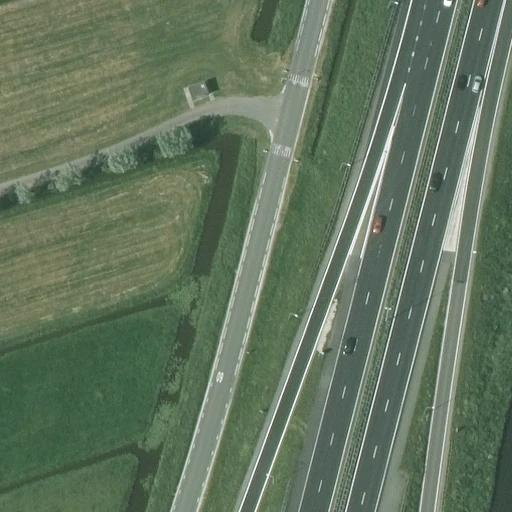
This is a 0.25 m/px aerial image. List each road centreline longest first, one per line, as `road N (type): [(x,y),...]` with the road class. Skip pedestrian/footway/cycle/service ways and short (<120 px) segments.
road 1 (tertiary): [(318,0),(216,415),(184,511)]
road 2 (motorway): [(359,511),(488,0)]
road 3 (motorway): [(427,511),(490,0)]
road 4 (motorway): [(422,71),(339,253),(246,511)]
road 5 (motorway): [(422,71),(312,511)]
